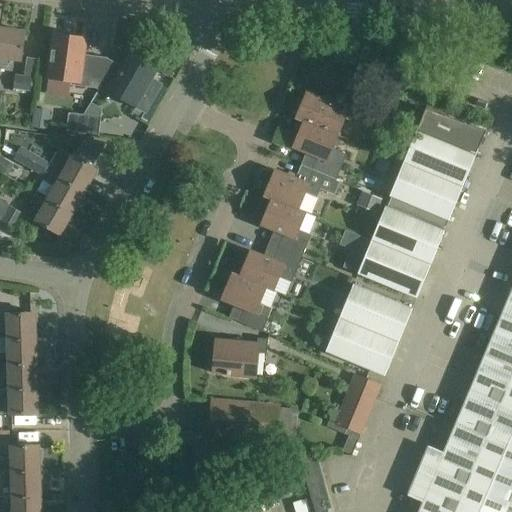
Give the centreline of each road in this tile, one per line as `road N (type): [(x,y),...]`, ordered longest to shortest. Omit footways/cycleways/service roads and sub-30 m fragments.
road 1 (residential): [(77,424),(146,422),(173,400),(183,315),(246,151),(229,126),(179,104)]
road 2 (residential): [(76,279),(179,104)]
road 3 (residential): [(77,424),(76,279)]
